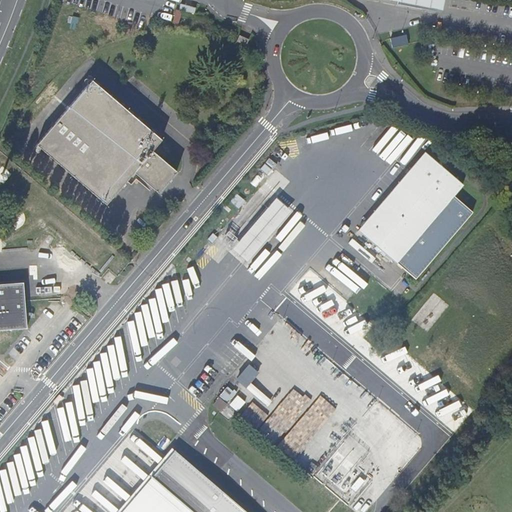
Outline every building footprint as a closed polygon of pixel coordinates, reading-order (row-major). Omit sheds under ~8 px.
[(406,35),(390,39),(392,49),(409,45),(406,35)] [(159,194),(177,172),(153,151),(162,140),(92,80),(36,145),(106,205),(134,173),(159,194)] [(384,145),(394,150),(406,131),(383,117),(366,145),(379,153),(384,145)] [(414,279),(473,213),(454,196),(463,185),(426,153),(408,173),(358,232),(396,264),(397,263),(414,279)] [(271,170),(265,165),(261,170),(267,175),(271,170)] [(245,201),(237,195),(230,202),(238,209),(245,201)] [(277,196),(233,248),(250,262),(293,210),(277,196)] [(217,238),(213,234),(208,240),(212,244),(217,238)] [(327,282),(357,300),(372,275),(342,257),(327,282)] [(0,330),(27,329),(23,283),(0,284),(0,330)] [(301,314),(292,307),(282,318),(292,326),(301,314)] [(251,386),(258,368),(245,363),(238,382),(251,386)] [(229,386),(221,393),(237,410),(245,402),(238,393),(236,394),(229,386)] [(59,395),(54,402),(57,405),(60,400),(61,401),(63,398),(59,395)] [(236,414),(220,398),(213,406),(221,412),(219,414),(229,421),(236,414)] [(314,422),(339,446),(353,431),(328,408),(314,422)] [(126,447),(151,470),(163,457),(138,434),(126,447)] [(246,511),(175,450),(122,511),(246,511)] [(126,476),(129,479),(124,484),(132,491),(141,482),(130,471),(126,476)] [(86,499),(102,511),(114,511),(119,507),(95,489),(86,499)]
